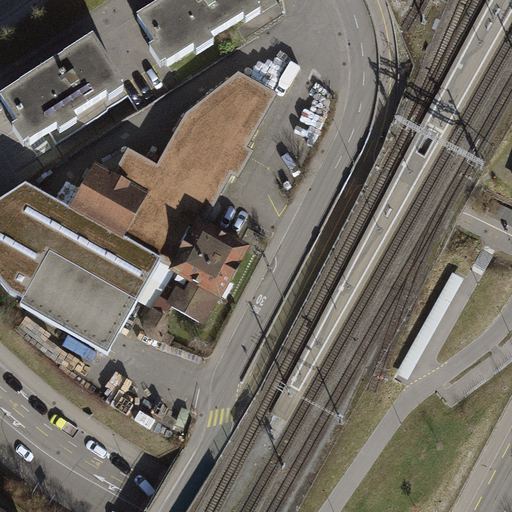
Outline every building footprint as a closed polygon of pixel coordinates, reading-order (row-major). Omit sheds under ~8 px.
[(254,0),(171,0),(138,21),(168,68),(260,8),(254,0)] [(94,41),(1,100),(31,146),(50,134),(123,87),(94,41)] [(200,225),(202,226),(250,141),(246,138),(270,95),(240,77),(190,117),(159,171),(127,154),(96,169),(72,212),(26,187),(0,202),(0,282),(10,295),(23,303),(21,307),(108,356),(161,262),(175,270),(200,225)] [(237,266),(246,251),(202,226),(200,225),(175,270),(174,272),(193,282),(186,294),(177,289),(168,305),(203,324),(218,297),(220,297),(228,282),(229,283),(238,267),(237,266)] [(165,316),(153,310),(144,324),(144,330),(146,334),(149,338),(154,341),(162,344),(169,331),(165,316)] [(141,412),(135,421),(151,430),(156,421),(141,412)]
